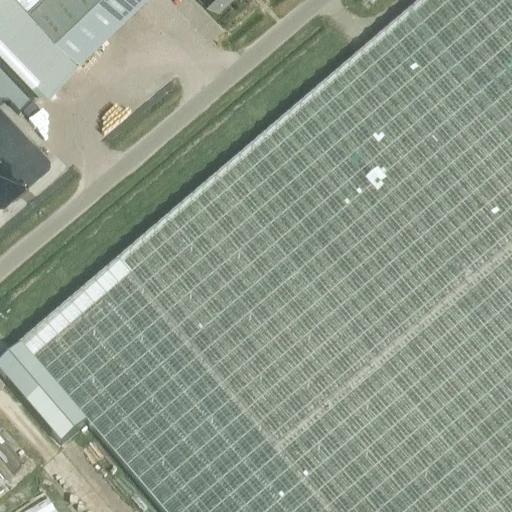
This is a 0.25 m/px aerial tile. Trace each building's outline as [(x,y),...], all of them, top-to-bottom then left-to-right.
[(0,0),(0,97),(18,116),(79,60),(28,7),(29,6),(28,5),(22,0),(0,0)] [(511,511),(511,0),(427,0),(20,348),(33,364),(159,511),(511,511)] [(35,0),(29,6),(28,7),(79,60),(141,0),(35,0)] [(210,0),(218,9),(227,0),(210,0)] [(0,374),(61,446),(85,425),(33,364),(20,348),(0,365),(0,374)] [(0,414),(29,446),(43,433),(7,393),(0,399),(0,414)]
